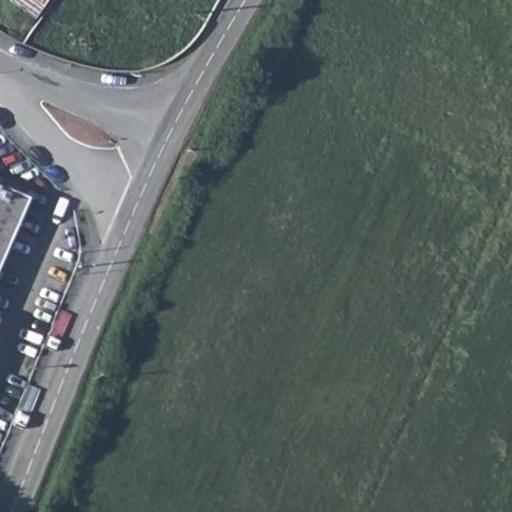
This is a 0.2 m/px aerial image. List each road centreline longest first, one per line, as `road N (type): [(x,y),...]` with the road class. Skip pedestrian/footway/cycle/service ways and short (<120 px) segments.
road 1 (tertiary): [(12,511),(128,227)]
road 2 (unclassified): [(0,73),(128,227)]
road 3 (unclassified): [(175,123),(107,108),(0,66)]
road 4 (tertiary): [(175,123),(248,0)]
